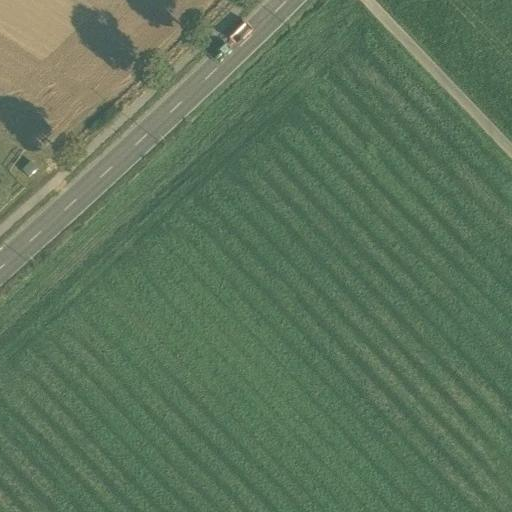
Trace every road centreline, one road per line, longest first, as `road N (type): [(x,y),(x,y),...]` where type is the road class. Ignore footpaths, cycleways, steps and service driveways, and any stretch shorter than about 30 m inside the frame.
road 1 (secondary): [(0,269),(288,0)]
road 2 (track): [(511,156),(361,0)]
